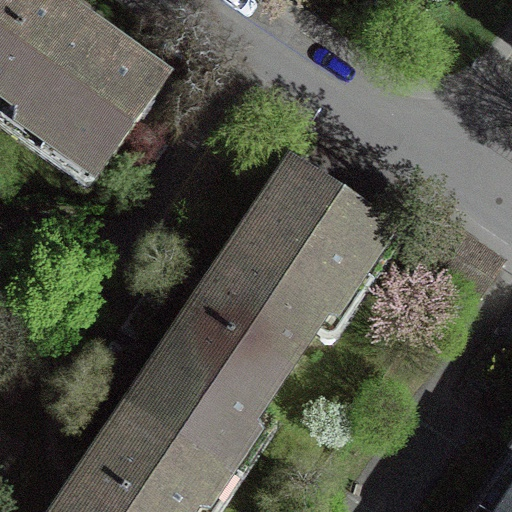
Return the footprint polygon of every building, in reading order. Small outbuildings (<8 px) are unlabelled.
[(0,0),(0,95),(19,109),(18,121),(97,178),(163,84),(45,0),(0,0)] [(199,312),(134,408),(230,472),(257,433),(251,422),(320,321),(332,321),(390,236),(294,171),(199,312)] [(422,258),(481,297),(496,275),(502,266),(443,227),(422,258)] [(201,511),(203,511),(230,472),(134,408),(76,494),(64,511),(190,511),(191,511),(201,511)] [(511,511),(511,465),(480,511),(511,511)]
